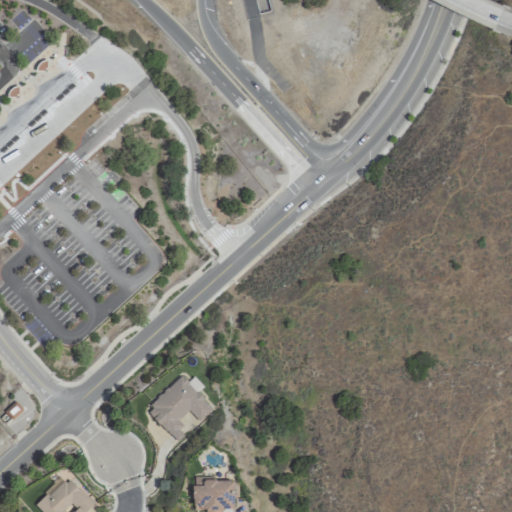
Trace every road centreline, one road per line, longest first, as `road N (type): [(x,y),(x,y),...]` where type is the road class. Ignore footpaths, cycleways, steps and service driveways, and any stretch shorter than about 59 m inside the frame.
road 1 (motorway): [(137,0),(314,182)]
road 2 (residential): [(65,411),(238,253)]
road 3 (secondary): [(445,0),(405,86),(329,171)]
road 4 (motorway): [(329,171),(233,65)]
